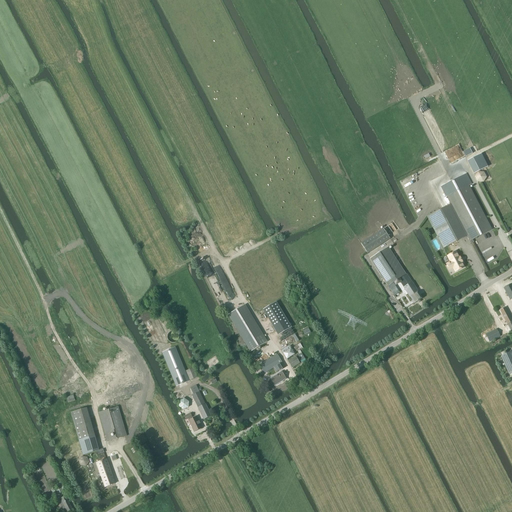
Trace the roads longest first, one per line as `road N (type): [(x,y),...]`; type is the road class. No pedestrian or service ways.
road 1 (unclassified): [(111,511),(511,271)]
road 2 (track): [(117,445),(105,448),(90,390),(51,326),(0,210)]
